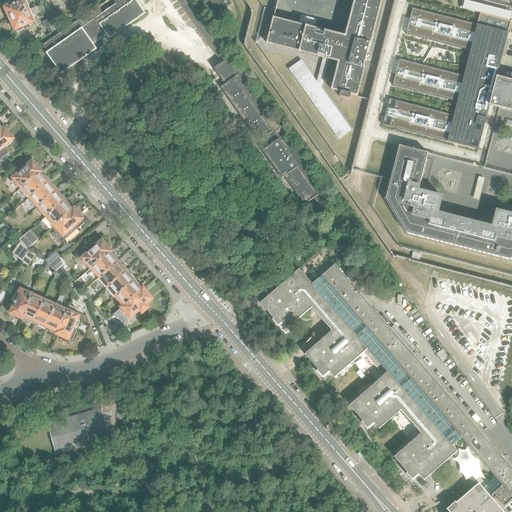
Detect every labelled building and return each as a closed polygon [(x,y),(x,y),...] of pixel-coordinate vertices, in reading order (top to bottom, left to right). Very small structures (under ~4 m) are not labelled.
[(9,21),(38,7),(37,6),(30,10),(25,0),(20,0),(13,3),(12,1),(4,5),(5,7),(3,8),(9,21)] [(135,0),(133,0),(133,1),(132,0),(124,0),(116,6),(96,19),(91,12),(43,45),(48,52),(46,53),(61,75),(97,49),(93,43),(106,34),(109,39),(145,14),(135,0)] [(206,0),(201,4),(211,18),(219,13),(223,10),(227,7),(231,4),(227,0),(206,0)] [(354,0),(345,36),(273,17),(266,44),(323,59),(317,82),(301,60),(288,69),(338,139),(351,130),(321,88),(328,60),(338,63),(331,91),(341,93),(340,98),(350,100),(351,96),(358,98),(366,68),(364,67),(370,45),(371,45),(382,0),(354,0)] [(38,7),(9,21),(14,32),(16,32),(17,33),(25,30),(24,28),(36,22),(33,16),(40,13),(38,7)] [(54,17),(57,24),(63,20),(57,9),(51,12),(54,17)] [(57,24),(54,17),(43,22),(46,29),(58,24),(57,24)] [(329,198),(266,108),(267,107),(266,106),(265,106),(261,101),(262,100),(261,99),(260,99),(257,94),(257,93),(256,92),(255,92),(252,88),(252,87),(252,86),(251,86),(247,81),(248,80),(248,79),(247,79),(246,79),(230,57),(214,69),(225,85),(220,88),(259,142),(260,141),(265,149),(262,151),(282,179),(284,177),(304,205),(315,198),(319,205),(329,198)] [(428,153),(399,146),(390,182),(386,198),(407,234),(510,260),(511,258),(511,80),(497,77),(489,106),(511,111),(511,213),(496,209),(492,225),(439,211),(443,196),(419,189),(428,153)] [(12,115),(8,119),(12,123),(16,119),(12,115)] [(5,130),(0,133),(0,152),(2,155),(8,150),(15,143),(12,140),(13,139),(12,138),(12,137),(10,134),(8,134),(5,130)] [(12,179),(21,189),(41,172),(38,167),(37,166),(35,163),(34,163),(33,162),(32,162),(29,159),(21,165),(24,169),(12,179)] [(29,199),(50,181),(49,180),(48,179),(46,176),(45,176),(41,172),(21,189),(29,199)] [(29,199),(37,208),(58,191),(57,190),(57,188),(55,186),(53,185),(50,181),(29,199)] [(37,208),(45,218),(66,200),(65,199),(65,197),(63,195),(61,194),(58,191),(37,208)] [(54,227),(74,210),(73,208),(73,207),(71,205),(69,204),(66,200),(45,218),(53,227),(54,227)] [(74,210),(54,227),(53,227),(52,228),(56,232),(52,235),(54,237),(57,235),(61,239),(63,238),(66,241),(78,230),(77,230),(85,223),(82,220),(83,219),(82,218),(81,216),(79,214),(78,213),(74,210)] [(23,236),(19,231),(15,235),(19,239),(23,236)] [(33,244),(26,236),(21,241),(28,249),(33,244)] [(90,269),(111,251),(107,247),(107,246),(105,243),(103,243),(102,242),(99,239),(91,245),(94,249),(82,260),(90,269)] [(344,247),(339,240),(332,246),(338,252),(344,247)] [(12,254),(20,260),(28,249),(21,241),(12,254)] [(28,249),(20,260),(28,266),(33,258),(36,255),(30,252),(28,249)] [(90,269),(99,279),(119,261),(118,260),(118,259),(116,256),(114,256),(111,251),(90,269)] [(45,261),(50,266),(61,257),(56,252),(45,261)] [(50,266),(56,273),(63,267),(66,264),(61,257),(50,266)] [(99,279),(107,288),(127,270),(126,268),(124,266),(123,265),(119,261),(99,279)] [(380,429),(401,411),(421,434),(394,458),(408,473),(407,474),(412,480),(419,475),(424,481),(454,455),(455,456),(459,453),(448,441),(457,433),(495,477),(486,485),(481,479),(478,482),(479,484),(457,503),(456,502),(447,509),(449,511),(510,511),(511,511),(511,468),(411,353),(414,350),(415,351),(415,350),(394,326),(394,327),(391,329),(335,265),(313,285),(300,270),(260,304),(274,319),(273,320),(278,327),(285,321),(290,327),(312,308),(332,331),(305,355),(318,370),(317,371),(323,378),(330,372),(335,378),(340,373),(364,353),(384,376),(350,406),(363,422),(362,422),(368,429),(374,423),(380,429)] [(56,273),(59,277),(64,283),(71,277),(63,267),(56,273)] [(107,288),(115,298),(136,280),(135,279),(134,277),(132,275),(131,274),(127,270),(107,288)] [(115,298),(123,307),(144,290),(143,288),(143,287),(141,284),(139,284),(136,280),(115,298)] [(18,317),(22,319),(34,293),(22,288),(20,291),(16,290),(7,311),(11,313),(11,314),(12,314),(13,315),(16,317),(18,317)] [(46,329),(57,304),(57,303),(50,300),(54,291),(50,289),(45,298),(34,324),(39,326),(40,327),(43,329),(44,329),(46,329)] [(144,290),(123,307),(124,308),(120,311),(119,310),(111,317),(113,320),(117,316),(116,315),(120,311),(123,314),(119,317),(124,324),(140,310),(142,313),(149,307),(146,304),(152,299),(151,298),(151,296),(149,294),(147,293),(144,290)] [(34,324),(45,298),(34,293),(22,319),(27,321),(29,322),(31,324),(33,324),(34,324)] [(56,334),(57,334),(60,328),(69,309),(68,309),(61,305),(65,296),(61,294),(57,303),(57,304),(46,329),(50,331),(51,333),(54,334),(56,334)] [(100,311),(95,299),(95,298),(87,301),(92,314),(100,311)] [(70,305),(68,309),(69,309),(60,328),(57,334),(62,336),(63,338),(66,339),(67,339),(68,339),(69,339),(73,340),(77,331),(73,329),(80,314),(74,311),(76,308),(70,305)] [(249,311),(243,316),(248,323),(255,317),(249,311)] [(107,429),(108,431),(108,430),(105,418),(105,416),(104,417),(102,408),(101,408),(102,409),(48,424),(47,423),(56,455),(56,454),(103,441),(100,432),(107,429)]
